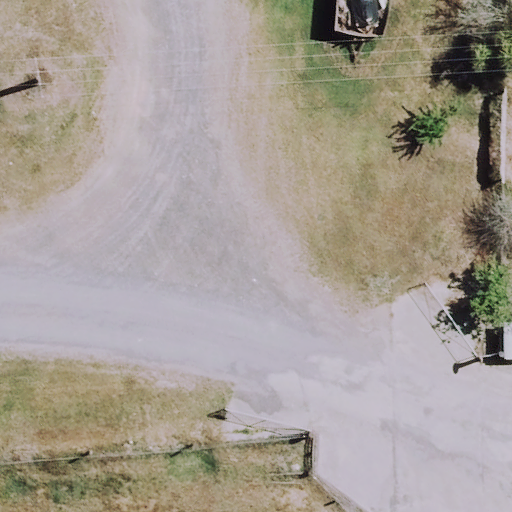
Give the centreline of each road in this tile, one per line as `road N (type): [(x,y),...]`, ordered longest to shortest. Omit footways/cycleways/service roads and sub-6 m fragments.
road 1 (track): [(511,427),(226,319),(0,278)]
road 2 (track): [(192,97),(225,188),(285,280),(409,393)]
road 3 (track): [(184,0),(192,97),(159,166),(100,230),(23,277)]
